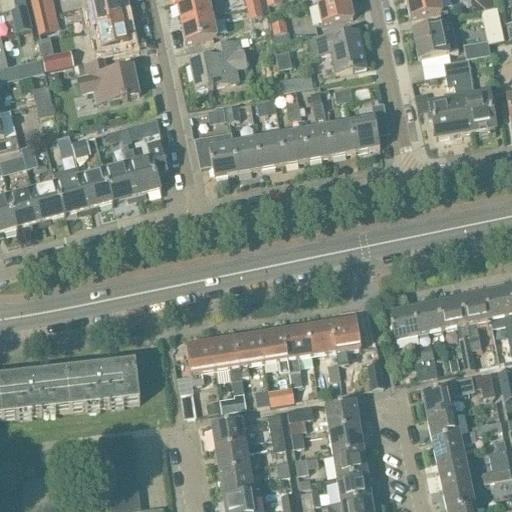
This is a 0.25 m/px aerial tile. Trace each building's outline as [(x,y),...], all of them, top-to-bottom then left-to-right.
[(0,0),(0,13),(1,16),(27,11),(23,0),(0,0)] [(89,0),(91,10),(119,4),(117,0),(89,0)] [(253,0),(244,2),(247,12),(260,9),(258,0),(253,0)] [(279,0),(265,0),(267,10),(281,7),(279,0)] [(347,0),(315,0),(317,9),(348,3),(347,0)] [(441,16),(437,0),(410,0),(405,1),(410,23),(441,16)] [(511,11),(511,0),(507,0),(501,1),(503,13),(511,11)] [(212,20),(208,1),(176,7),(180,26),(212,20)] [(49,19),(45,3),(31,6),(35,22),(46,19),(49,19)] [(348,3),(317,9),(321,29),(353,23),(348,3)] [(123,27),(119,4),(91,10),(96,33),(123,27)] [(263,21),(260,9),(247,12),(249,23),(263,21)] [(497,13),(481,16),(483,28),(499,25),(498,18),(497,13)] [(503,14),(498,15),(501,29),(506,27),(503,14)] [(28,19),(12,23),(15,37),(32,33),(29,19),(28,19)] [(46,19),(35,22),(39,39),(49,37),(46,19)] [(216,41),(212,20),(180,26),(185,47),(216,41)] [(287,37),(285,25),(271,28),(273,36),(269,37),(272,49),(290,45),(288,36),(287,37)] [(128,50),(123,27),(96,33),(101,56),(128,50)] [(442,29),(412,36),(419,65),(422,65),(448,59),(458,57),(452,27),(442,29)] [(502,32),(491,34),(493,46),(504,44),(502,32)] [(85,35),(72,38),(74,48),(87,45),(85,35)] [(367,73),(359,36),(311,47),(314,62),(331,59),(336,79),(367,73)] [(249,51),(248,44),(215,51),(217,61),(189,67),(195,96),(209,93),(209,95),(214,94),(214,92),(239,87),(236,75),(248,72),(244,56),(243,56),(242,52),(249,51)] [(490,60),(488,46),(463,51),(466,65),(490,60)] [(70,56),(41,63),(42,65),(44,77),(73,70),(70,56)] [(107,76),(104,64),(79,69),(82,82),(79,83),(83,98),(95,96),(98,108),(123,103),(123,105),(129,103),(128,102),(139,99),(133,71),(107,76)] [(41,65),(21,70),(0,74),(0,88),(45,78),(44,77),(42,65),(41,65)] [(443,69),(445,81),(470,77),(468,65),(443,69)] [(58,76),(47,79),(50,89),(60,87),(58,76)] [(435,143),(471,137),(463,90),(472,89),(470,77),(445,81),(447,93),(454,92),(457,105),(430,110),(430,115),(428,115),(430,124),(432,124),(435,143)] [(314,91),(312,79),(281,85),(283,97),(314,91)] [(472,89),(463,90),(471,137),(495,133),(489,99),(475,102),(472,89)] [(48,91),(33,94),(36,109),(51,106),(48,91)] [(336,109),(346,107),(344,95),(334,97),(336,109)] [(320,97),(310,98),(312,110),(322,108),(321,99),(320,97)] [(429,112),(426,98),(415,101),(417,114),(429,112)] [(233,101),(219,103),(220,109),(234,106),(233,101)] [(275,118),(273,105),(256,108),(258,121),(275,118)] [(51,106),(36,109),(39,123),(54,120),(51,106)] [(301,125),(298,106),(286,109),(289,127),(301,125)] [(332,162),(326,132),(322,108),(312,110),(316,134),(303,136),(309,166),(332,162)] [(238,112),(226,114),(229,128),(240,126),(238,112)] [(373,115),(374,123),(378,145),(390,143),(384,113),(373,115)] [(225,114),(210,117),(212,129),(227,127),(225,114)] [(379,153),(378,145),(374,123),(350,128),(355,158),(379,153)] [(156,125),(128,133),(131,144),(152,138),(152,140),(159,138),(156,125)] [(4,143),(0,126),(0,158),(19,154),(16,140),(4,143)] [(332,162),(355,158),(350,128),(326,132),(332,162)] [(110,149),(122,146),(119,135),(107,138),(110,149)] [(279,140),(285,170),(309,166),(303,136),(279,140)] [(231,139),(196,144),(200,170),(211,168),(214,183),(238,178),(233,149),(231,139)] [(261,174),(285,170),(279,140),(256,144),(261,174)] [(233,149),(238,178),(261,174),(256,144),(233,149)] [(71,148),(74,160),(85,157),(82,145),(71,148)] [(136,165),(133,152),(124,154),(127,167),(137,203),(161,197),(157,179),(167,176),(160,147),(146,150),(149,162),(136,165)] [(71,148),(59,151),(63,163),(74,160),(71,148)] [(34,158),(23,161),(26,173),(37,170),(34,158)] [(23,161),(12,164),(15,176),(26,173),(23,161)] [(113,209),(137,203),(127,167),(103,174),(113,209)] [(78,172),(54,179),(56,187),(65,222),(79,218),(90,216),(80,180),(78,172)] [(80,180),(90,216),(113,209),(103,174),(80,180)] [(56,187),(32,194),(41,228),(65,222),(56,187)] [(8,200),(18,235),(41,228),(32,194),(8,200)] [(0,239),(18,235),(8,200),(0,202),(0,239)] [(511,310),(508,294),(485,299),(491,325),(493,335),(507,332),(509,345),(510,347),(511,346),(511,310)] [(476,328),(491,325),(485,299),(461,304),(472,355),(481,353),(476,328)] [(461,304),(438,309),(443,335),(457,332),(459,345),(466,376),(476,374),(472,355),(461,304)] [(419,340),(443,335),(438,309),(414,314),(419,340)] [(394,345),(419,340),(414,314),(389,319),(394,345)] [(331,328),(336,358),(360,354),(356,324),(331,328)] [(331,328),(307,332),(312,362),(336,358),(331,328)] [(307,332),(283,336),(292,393),(302,391),(298,364),(312,362),(307,332)] [(292,393),(283,336),(259,340),(263,370),(278,367),(279,379),(282,394),(292,393)] [(247,372),(263,370),(259,340),(235,343),(241,385),(249,384),(247,372)] [(224,345),(210,347),(215,377),(230,375),(232,386),(231,386),(235,413),(246,411),(244,400),(241,385),(235,343),(224,345)] [(202,379),(215,377),(210,347),(186,351),(192,391),(204,389),(202,379)] [(424,365),(434,364),(431,351),(421,353),(424,365)] [(424,365),(421,353),(412,354),(418,386),(437,382),(434,364),(424,365)] [(459,374),(457,364),(449,365),(451,376),(459,374)] [(383,393),(379,369),(367,371),(371,395),(383,393)] [(0,424),(139,408),(135,370),(0,385),(0,424)] [(340,385),(338,370),(327,372),(330,387),(340,385)] [(511,374),(510,375),(498,377),(501,391),(502,399),(504,407),(511,404),(511,374)] [(495,401),(490,379),(470,383),(473,395),(481,393),(483,403),(495,401)] [(292,393),(268,397),(269,402),(270,410),(270,411),(279,409),(294,407),(292,393)] [(421,399),(426,422),(455,416),(450,393),(421,399)] [(268,397),(267,394),(254,397),(257,412),(270,410),(268,397)] [(196,422),(192,398),(180,400),(184,424),(196,422)] [(326,411),(330,437),(361,432),(357,406),(326,411)] [(220,407),(206,409),(208,420),(221,417),(220,407)] [(314,424),(313,412),(288,415),(290,428),(314,424)] [(459,440),(455,416),(426,422),(431,446),(459,440)] [(267,421),(272,446),(284,444),(280,419),(267,421)] [(213,430),(216,455),(247,450),(243,425),(213,430)] [(500,427),(486,430),(488,440),(502,437),(500,427)] [(473,437),(459,440),(431,446),(436,469),(464,463),(462,450),(476,447),(475,442),(488,440),(486,430),(472,432),(473,437)] [(365,455),(361,432),(330,437),(333,460),(365,455)] [(305,453),(302,437),(291,439),(293,455),(305,453)] [(103,442),(104,455),(133,452),(131,438),(103,442)] [(284,444),(272,446),(273,458),(286,456),(284,444)] [(504,446),(493,448),(495,458),(506,456),(504,446)] [(216,455),(220,478),(251,473),(247,450),(216,455)] [(134,465),(133,452),(104,455),(106,469),(134,465)] [(333,460),(337,484),(368,478),(365,455),(333,460)] [(319,473),(317,463),(295,467),(298,481),(309,479),(308,474),(319,473)] [(436,469),(441,492),(469,487),(464,463),(436,469)] [(106,469),(108,482),(136,479),(134,465),(106,469)] [(290,482),(287,467),(276,469),(279,484),(290,482)] [(220,478),(224,502),(255,497),(251,473),(220,478)] [(509,474),(495,476),(497,486),(500,486),(511,484),(511,481),(509,474)] [(495,476),(481,479),(484,489),(497,486),(495,476)] [(372,503),(368,478),(337,484),(341,508),(372,503)] [(137,492),(136,479),(108,482),(109,495),(137,492)] [(441,492),(445,511),(464,511),(474,510),(469,487),(441,492)] [(137,492),(109,495),(111,508),(139,505),(137,492)] [(256,511),(255,497),(224,502),(225,511),(256,511)] [(300,499),(302,511),(313,511),(312,497),(300,499)] [(282,502),(283,511),(294,511),(293,500),(282,502)] [(341,508),(341,511),(373,511),(372,503),(341,508)]
